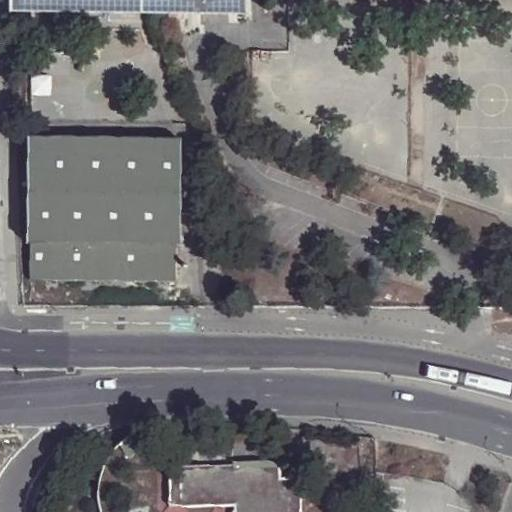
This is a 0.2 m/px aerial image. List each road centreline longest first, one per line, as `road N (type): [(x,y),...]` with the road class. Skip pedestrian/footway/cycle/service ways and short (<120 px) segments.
road 1 (tertiary): [(511,427),(448,405),(370,394),(108,397)]
road 2 (residential): [(511,350),(452,335),(200,322)]
road 3 (motorway): [(11,511),(23,459),(108,397)]
